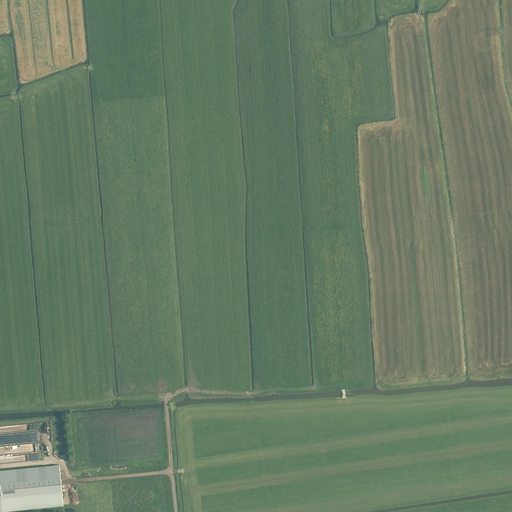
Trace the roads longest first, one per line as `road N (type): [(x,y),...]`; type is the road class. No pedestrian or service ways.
road 1 (track): [(106,397),(343,384),(344,395)]
road 2 (track): [(165,394),(171,470),(66,480),(60,458)]
road 3 (track): [(511,424),(344,395)]
